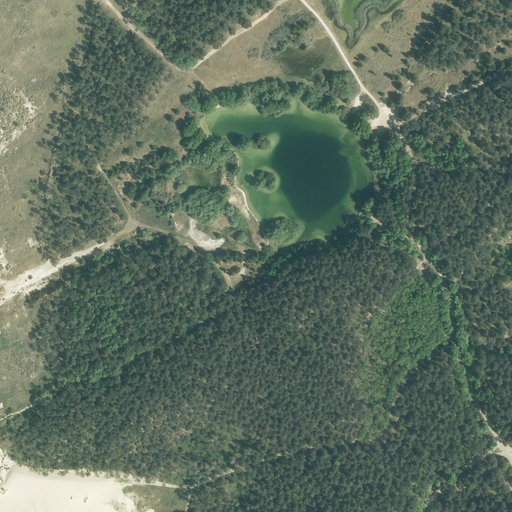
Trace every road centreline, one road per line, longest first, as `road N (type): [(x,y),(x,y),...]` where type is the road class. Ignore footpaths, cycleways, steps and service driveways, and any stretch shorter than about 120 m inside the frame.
road 1 (track): [(0,301),(133,223),(180,238),(215,263),(236,302),(109,375),(69,379),(0,425)]
road 2 (track): [(0,444),(6,464),(184,489),(384,430),(405,372),(454,337)]
road 3 (track): [(511,466),(469,382),(444,280),(425,255)]
road 4 (track): [(285,0),(184,71)]
